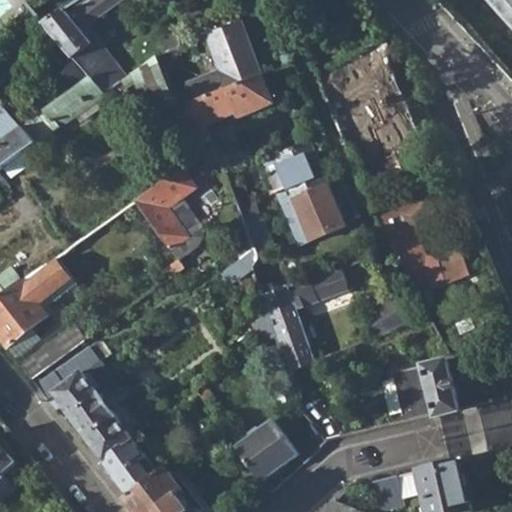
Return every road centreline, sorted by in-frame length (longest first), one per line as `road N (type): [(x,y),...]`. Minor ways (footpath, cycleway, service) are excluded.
road 1 (residential): [(440,66),(443,99),(511,258)]
road 2 (residential): [(110,511),(0,372)]
road 3 (residential): [(292,511),(347,463),(445,439)]
